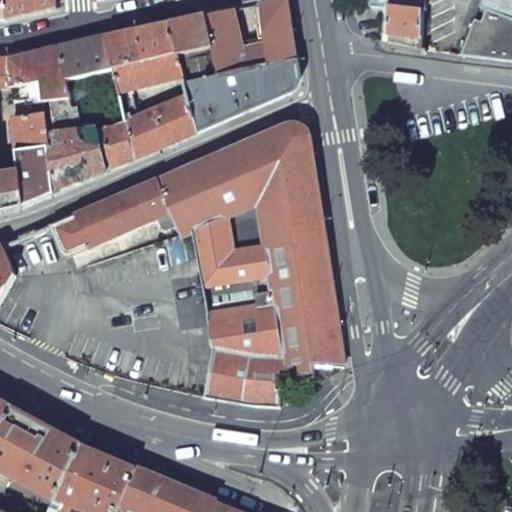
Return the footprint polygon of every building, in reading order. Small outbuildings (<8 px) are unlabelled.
[(33,16),(59,11),(57,0),(5,0),(7,22),(33,16)] [(285,0),(275,2),(261,6),(267,47),(268,52),(270,66),(299,61),(297,46),(290,0),(285,0)] [(367,0),(368,6),(368,8),(388,10),(393,11),(393,9),(425,13),(428,13),(425,0),(367,0)] [(511,0),(485,0),(481,13),(498,19),(498,32),(499,43),(511,42),(511,0)] [(421,50),(425,13),(393,9),(393,11),(389,43),(421,50)] [(234,11),(205,17),(212,48),(220,77),(246,72),(243,58),(241,45),(234,11)] [(498,32),(498,19),(481,13),(464,57),(511,62),(511,42),(499,43),(498,32)] [(212,48),(205,17),(188,21),(169,25),(177,56),(212,48)] [(146,63),(177,56),(169,25),(143,30),(137,31),(146,63)] [(107,38),(115,70),(146,63),(137,31),(111,37),(107,38)] [(82,44),(58,50),(66,82),(115,70),(107,38),(82,44)] [(261,40),(241,45),(243,58),(246,72),(270,66),(268,52),(267,47),(262,48),(261,40)] [(189,97),(198,135),(244,115),(291,95),(302,78),(299,61),(270,66),(246,72),(220,77),(212,48),(177,56),(184,80),(184,84),(189,97)] [(58,50),(10,61),(12,89),(43,83),(45,102),(69,99),(66,82),(58,50)] [(146,63),(115,70),(120,94),(184,80),(177,56),(146,63)] [(0,90),(12,89),(10,61),(0,61),(0,90)] [(115,70),(66,82),(69,99),(72,109),(103,102),(121,97),(120,94),(115,70)] [(121,97),(103,102),(107,127),(127,123),(121,97)] [(189,97),(127,123),(136,160),(167,147),(198,135),(189,97)] [(13,119),(16,152),(51,148),(50,135),(48,115),(13,119)] [(107,127),(98,129),(109,172),(136,160),(127,123),(107,127)] [(289,128),(161,182),(173,212),(177,226),(183,239),(194,234),(203,288),(269,278),(272,295),(257,297),(260,312),(208,317),(207,317),(212,349),(214,350),(248,356),(315,367),(318,367),(333,368),(345,369),(311,140),(289,128)] [(84,131),(50,135),(51,148),(56,194),(109,172),(98,129),(84,131)] [(56,194),(51,148),(16,152),(19,175),(20,175),(23,208),(51,196),(56,194)] [(19,175),(0,176),(0,188),(2,211),(10,210),(23,208),(20,175),(19,175)] [(173,212),(161,182),(54,227),(64,251),(66,253),(69,255),(71,255),(106,240),(107,240),(159,219),(173,212)] [(173,212),(159,219),(162,228),(168,230),(177,226),(173,212)] [(0,307),(17,277),(4,248),(0,250),(0,307)] [(208,317),(260,312),(257,297),(272,295),(269,278),(203,288),(208,317)] [(214,350),(205,399),(257,408),(282,409),(284,378),(314,379),(315,367),(248,356),(214,350)] [(9,406),(0,401),(0,438),(1,439),(14,409),(9,406)] [(48,428),(14,409),(1,439),(0,441),(0,473),(12,480),(57,505),(82,447),(48,428)] [(117,511),(137,469),(82,447),(57,505),(73,511),(117,511)] [(241,511),(137,469),(117,511),(241,511)] [(0,504),(12,480),(0,473),(0,504)]
